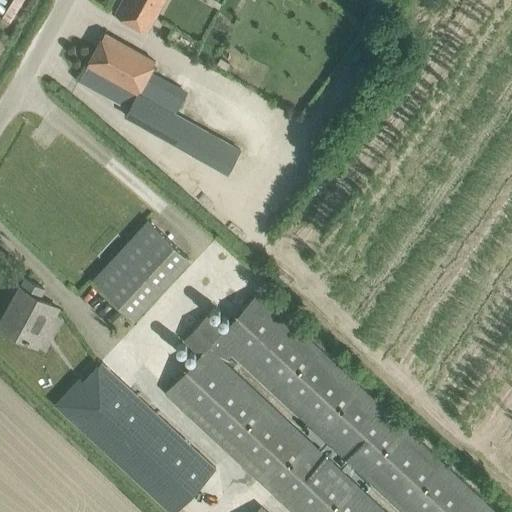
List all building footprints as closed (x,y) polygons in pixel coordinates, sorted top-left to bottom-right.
[(122,0),(115,14),(146,31),(163,0),(122,0)] [(138,93),(155,61),(104,33),(87,65),(138,93)] [(128,110),(125,115),(191,152),(192,151),(228,171),(240,149),(174,113),(138,93),(128,110)] [(189,257),(148,219),(92,279),(133,317),(189,257)] [(44,289),(25,278),(19,288),(21,289),(12,305),(16,307),(4,328),(22,337),(36,345),(53,313),(46,310),(50,303),(39,298),(44,289)] [(184,340),(200,354),(165,392),(294,511),(386,511),(224,362),(233,353),(404,511),(496,511),(258,292),(223,329),(208,314),(184,340)] [(101,361),(84,380),(94,390),(69,417),(172,511),(173,511),(215,467),(101,361)]
